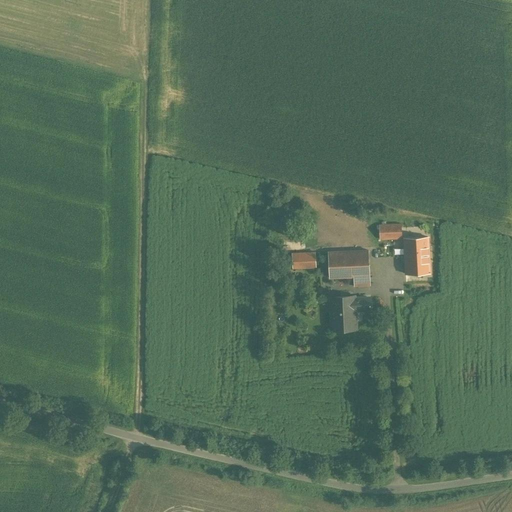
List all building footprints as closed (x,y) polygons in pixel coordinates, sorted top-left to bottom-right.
[(380,239),(402,238),(403,238),(405,238),(414,237),(427,237),(427,223),(379,225),(380,239)] [(427,237),(414,237),(405,238),(403,238),(405,274),(429,273),(427,237)] [(370,285),(368,249),(327,251),(329,277),(352,276),(353,285),(370,285)] [(315,266),(314,252),(292,253),(292,267),(315,266)] [(371,308),(371,298),(355,298),(355,296),(331,297),(332,329),(354,328),(353,312),(356,312),(356,309),(371,308)]
